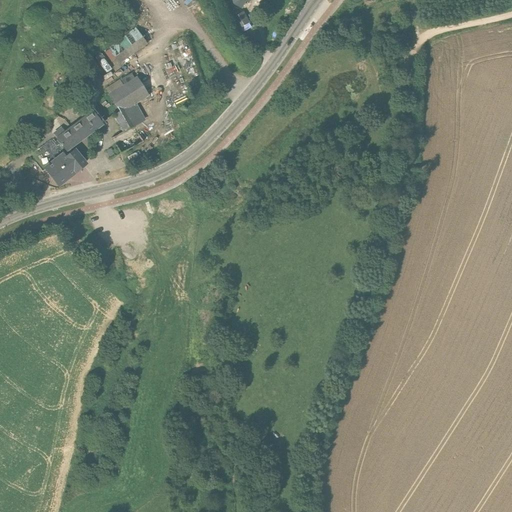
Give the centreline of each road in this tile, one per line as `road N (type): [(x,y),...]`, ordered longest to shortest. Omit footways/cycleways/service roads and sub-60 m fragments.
road 1 (track): [(511,14),(430,33),(410,57),(402,184),(316,446),(309,511)]
road 2 (tertiary): [(0,221),(181,161),(239,104),(315,0)]
